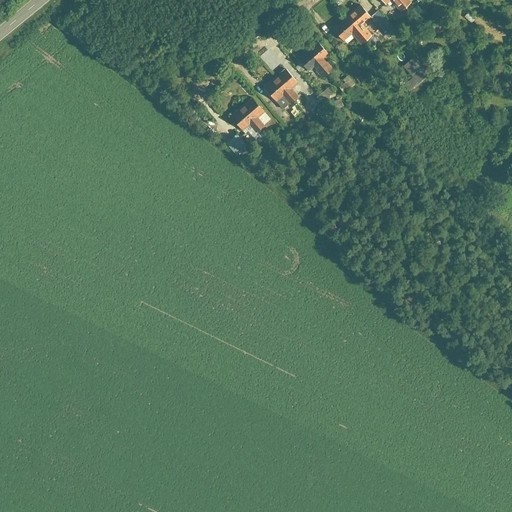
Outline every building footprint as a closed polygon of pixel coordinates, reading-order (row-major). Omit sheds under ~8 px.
[(383,0),(388,5),(393,2),(401,12),(412,4),(408,0),(383,0)] [(362,6),(333,31),(345,44),(353,38),(362,48),(372,40),(363,29),(372,21),(362,6)] [(320,42),(299,60),(309,73),(314,69),(323,79),(334,71),(325,58),(331,54),(320,42)] [(290,70),(263,93),(281,114),(300,98),(294,90),(300,83),(290,70)] [(254,98),(232,118),(245,133),(251,127),(257,134),(266,127),(259,121),(266,113),(254,98)]
